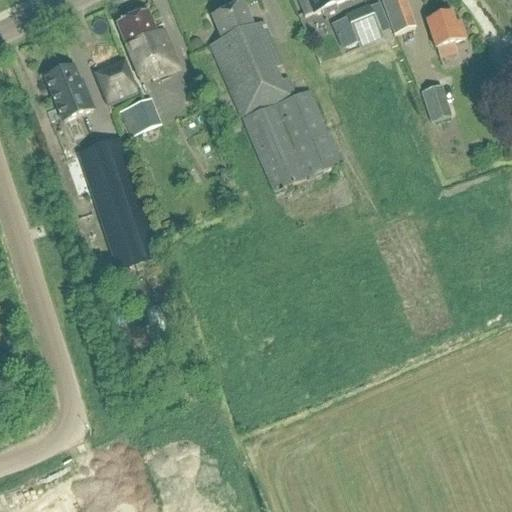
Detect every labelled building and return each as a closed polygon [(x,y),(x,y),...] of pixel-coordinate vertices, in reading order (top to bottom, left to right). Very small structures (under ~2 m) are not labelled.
[(305,0),(313,19),(345,6),(343,0),(305,0)] [(384,0),(385,4),(383,5),(397,41),(416,33),(403,0),(384,0)] [(211,48),(274,196),(339,168),(308,94),(296,99),(290,84),(282,88),(277,75),(284,72),(266,28),(256,33),(245,8),(213,22),(222,43),(211,48)] [(347,23),(357,49),(381,39),(371,13),(347,23)] [(115,29),(140,89),(178,73),(163,36),(155,39),(146,16),(115,29)] [(452,17),(428,25),(438,54),(439,53),(442,63),(459,57),(455,48),(466,44),(460,26),(456,27),(452,17)] [(95,79),(106,106),(137,93),(125,67),(95,79)] [(46,83),(65,127),(94,115),(87,99),(84,100),(72,72),(46,83)] [(423,98),(433,127),(451,120),(441,91),(423,98)] [(128,114),(139,140),(158,132),(147,106),(128,114)] [(79,159),(117,274),(156,261),(120,147),(79,159)]
